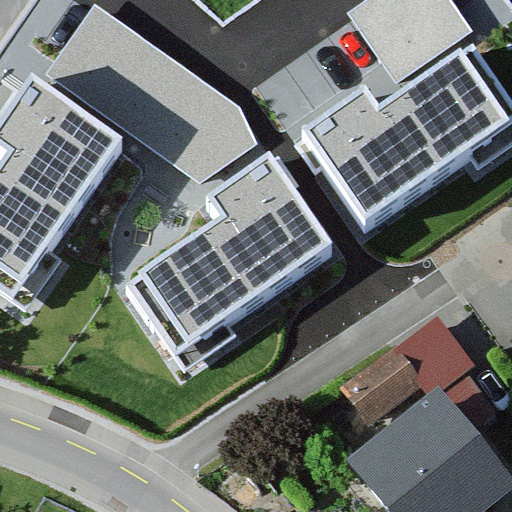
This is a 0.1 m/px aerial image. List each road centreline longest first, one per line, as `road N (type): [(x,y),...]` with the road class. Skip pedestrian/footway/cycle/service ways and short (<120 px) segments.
road 1 (residential): [(143,496),(511,233)]
road 2 (unclassified): [(0,435),(143,496)]
